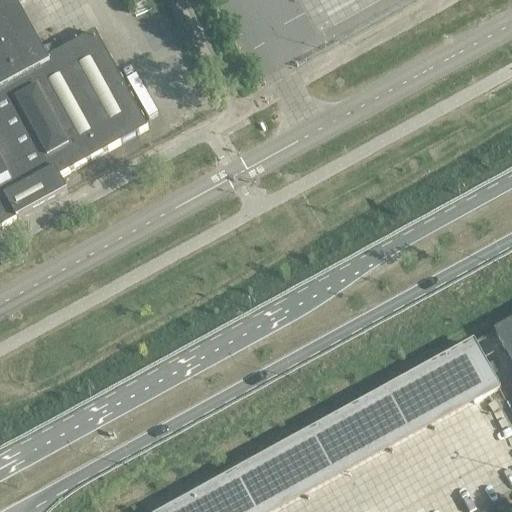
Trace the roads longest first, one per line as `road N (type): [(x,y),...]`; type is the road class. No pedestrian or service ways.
road 1 (secondary): [(511,184),(0,466)]
road 2 (secondary): [(4,511),(511,237)]
road 3 (unclassified): [(103,0),(172,133)]
